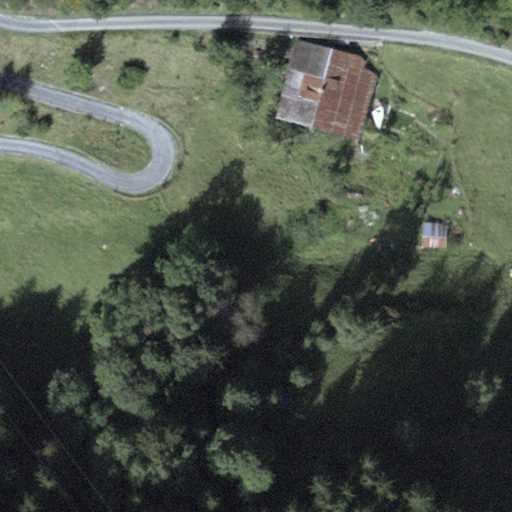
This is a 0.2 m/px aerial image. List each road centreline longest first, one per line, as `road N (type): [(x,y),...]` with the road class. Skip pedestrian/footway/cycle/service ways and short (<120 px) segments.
road 1 (unclassified): [(0,21),(286,24),(432,39),(511,57)]
road 2 (unclassified): [(0,143),(56,153),(134,183),(154,174),(164,153),(157,134),(128,117),(0,80)]
